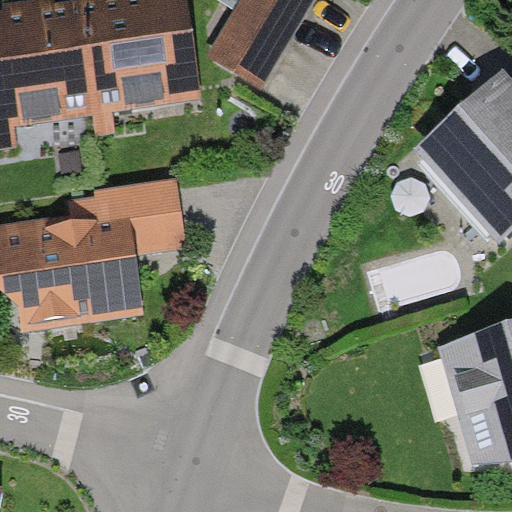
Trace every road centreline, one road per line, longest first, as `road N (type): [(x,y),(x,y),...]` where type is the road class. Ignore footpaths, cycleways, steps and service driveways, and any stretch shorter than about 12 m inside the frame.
road 1 (residential): [(427,0),(353,113),(250,325),(190,477)]
road 2 (residential): [(0,418),(190,477)]
